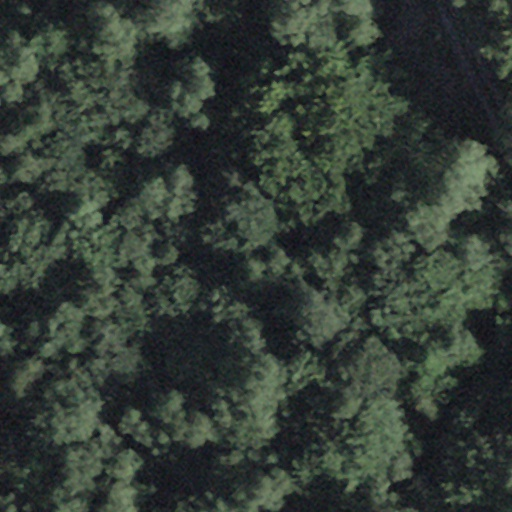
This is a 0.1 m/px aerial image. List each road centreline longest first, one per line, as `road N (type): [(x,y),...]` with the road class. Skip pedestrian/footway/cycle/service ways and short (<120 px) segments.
road 1 (track): [(252,511),(0,275)]
road 2 (track): [(445,0),(511,139)]
